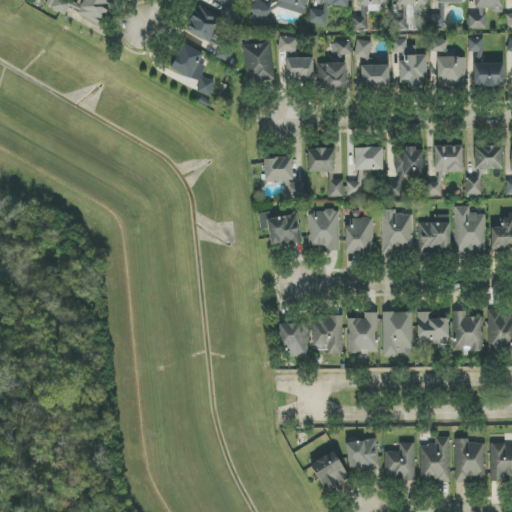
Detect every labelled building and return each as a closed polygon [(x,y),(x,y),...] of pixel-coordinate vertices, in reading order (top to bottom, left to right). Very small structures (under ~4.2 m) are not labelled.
[(99,25),(112,0),(79,0),(77,5),(68,0),(51,0),(48,7),(66,16),(69,9),(99,25)] [(227,1),(227,0),(215,0),(225,5),(220,14),(233,21),(240,8),(227,1)] [(304,15),(307,0),(278,0),(276,7),(255,1),(250,18),(266,23),(271,6),(304,15)] [(329,5),(348,8),(348,0),(321,0),(320,10),(310,8),(308,23),(326,25),(329,5)] [(387,5),(387,0),(359,0),(359,17),(354,17),(354,30),(368,31),(368,11),(379,12),(379,5),(387,5)] [(502,13),(502,0),(474,0),(475,7),(491,7),(491,13),(502,13)] [(212,35),(221,16),(198,6),(186,31),(216,45),(219,38),(212,35)] [(430,14),(430,27),(444,27),(444,14),(430,14)] [(486,15),(469,14),(468,29),(486,29),(486,15)] [(296,52),(297,38),(279,37),(278,52),(296,52)] [(482,38),(468,39),(468,52),(482,52),(482,38)] [(427,87),(426,55),(415,55),(415,46),(407,46),(407,39),(392,40),(392,54),(400,54),(400,82),(407,82),(407,87),(427,87)] [(369,58),(371,42),(357,40),(355,57),(369,58)] [(432,52),(446,54),(447,41),(433,40),(432,52)] [(351,41),(336,42),(336,56),(351,55),(351,41)] [(248,81),(275,76),(269,42),(242,47),(248,81)] [(170,69),(199,84),(196,90),(208,96),(215,83),(201,76),(211,58),(183,44),(170,69)] [(466,58),(438,57),(437,87),(465,87),(466,58)] [(313,58),(286,58),(287,80),(313,79),(313,58)] [(322,65),(323,90),(352,89),(351,64),(322,65)] [(473,64),(474,87),(504,86),(503,64),(473,64)] [(361,88),(390,88),(389,65),(361,66),(361,88)] [(434,146),(435,159),(427,160),(428,196),(442,196),(442,173),(463,172),(463,146),(434,146)] [(503,169),(503,146),(474,147),(474,170),(503,169)] [(383,170),(383,147),(354,148),(355,170),(383,170)] [(308,149),(308,172),(335,173),(335,149),(308,149)] [(423,149),(395,150),(396,177),(423,177),(423,149)] [(264,158),(265,182),(293,181),(292,157),(264,158)] [(481,178),(467,178),(466,195),(481,196),(481,178)] [(344,197),(344,180),(328,180),(329,197),(344,197)] [(304,183),(286,182),(285,198),(304,198),(304,183)] [(347,195),(362,196),(362,182),(347,182),(347,195)] [(485,252),(485,214),(470,214),(470,207),(455,207),(456,252),(485,252)] [(308,212),(309,249),(339,248),(338,212),(308,212)] [(413,213),(382,212),(382,253),(394,253),(394,248),(413,248),(413,213)] [(270,218),(270,213),(259,214),(260,230),(269,229),(271,246),(300,244),(297,216),(270,218)] [(450,216),(434,216),(434,223),(418,223),(418,250),(450,249),(450,216)] [(347,252),(374,252),(373,218),(346,219),(347,252)] [(511,218),(502,219),(503,228),(491,228),(491,249),(511,248),(511,218)] [(484,350),(483,317),(466,317),(466,311),(453,312),(454,351),(484,350)] [(382,313),(383,357),(398,357),(398,354),(413,354),(412,312),(382,313)] [(431,312),(417,313),(418,346),(449,345),(448,319),(431,319),(431,312)] [(378,313),(364,313),(364,319),(347,319),(348,353),(378,352),(378,313)] [(488,348),(511,348),(511,313),(489,313),(488,348)] [(343,355),(343,317),(312,317),(313,346),(327,346),(327,355),(343,355)] [(282,358),(308,357),(307,324),(281,325),(282,358)] [(420,446),(420,483),(451,483),(450,437),(435,438),(435,446),(420,446)] [(469,439),(454,439),(455,483),(469,483),(469,478),(486,478),(485,443),(469,443),(469,439)] [(376,441),(346,442),(348,469),(377,468),(376,441)] [(385,452),(385,480),(415,479),(415,443),(399,443),(399,452),(385,452)] [(491,482),(504,482),(504,477),(511,476),(511,444),(490,445),(491,482)] [(310,465),(325,492),(349,479),(334,451),(310,465)]
